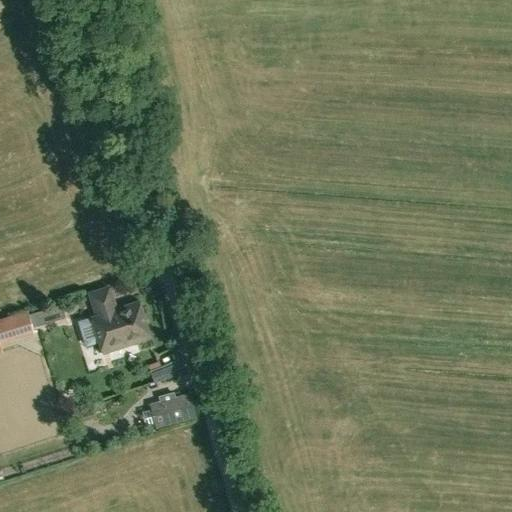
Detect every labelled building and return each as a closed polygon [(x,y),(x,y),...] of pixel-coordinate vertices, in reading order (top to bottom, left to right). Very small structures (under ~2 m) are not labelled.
[(98,315),(77,322),(86,347),(101,343),(105,354),(152,339),(141,304),(119,311),(112,288),(92,295),(98,315)] [(0,344),(34,334),(33,332),(32,329),(42,325),(41,323),(37,310),(27,313),(27,311),(0,319),(0,354),(3,354),(0,344)] [(148,366),(150,373),(161,369),(158,362),(148,366)] [(189,395),(160,403),(165,424),(195,416),(189,395)] [(89,420),(75,410),(67,419),(82,430),(89,420)]
